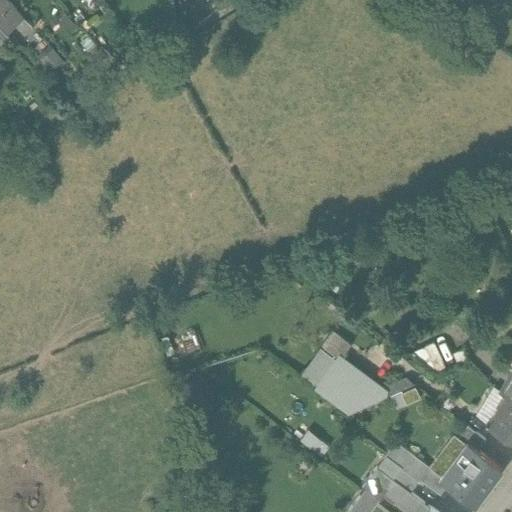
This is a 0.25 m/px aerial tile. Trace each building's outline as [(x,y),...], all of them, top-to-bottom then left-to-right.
[(0,0),(0,25),(8,33),(15,25),(25,34),(32,26),(4,0),(0,0)] [(432,342),(406,356),(432,375),(445,369),(432,342)] [(323,343),(301,374),(364,418),(382,393),(405,409),(419,389),(392,370),(381,384),(323,343)] [(508,394),(511,397),(511,367),(499,389),(508,394)] [(511,397),(508,394),(499,408),(497,407),(487,424),(511,439),(511,397)] [(468,443),(478,450),(486,440),(467,426),(458,437),(467,444),(468,443)] [(461,462),(445,483),(450,486),(475,503),(501,468),(478,450),(468,443),(467,444),(456,459),(461,462)] [(442,497),(450,486),(445,483),(440,479),(441,478),(427,467),(417,479),(433,490),(442,497)] [(437,511),(429,506),(428,507),(409,493),(391,480),(375,468),(362,487),(378,499),(382,493),(396,502),(397,501),(411,511),(437,511)] [(391,480),(409,493),(416,482),(399,470),(391,480)] [(368,511),(373,506),(359,497),(348,511),(368,511)]
